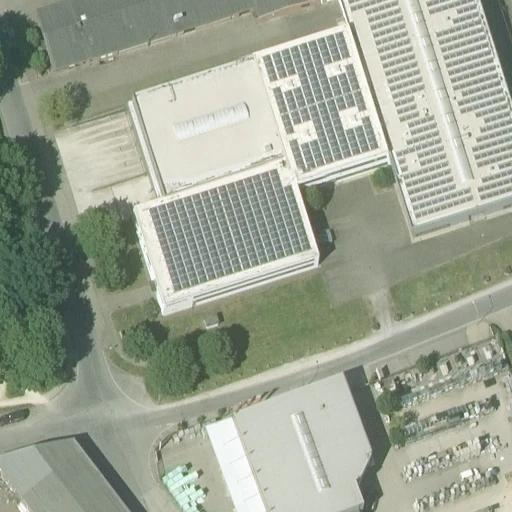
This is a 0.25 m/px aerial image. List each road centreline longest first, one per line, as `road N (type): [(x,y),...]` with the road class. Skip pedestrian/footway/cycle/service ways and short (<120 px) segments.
road 1 (residential): [(108,423),(169,419),(348,363),(511,296)]
road 2 (unclassified): [(108,423),(0,71)]
road 3 (unknown): [(348,363),(395,511)]
